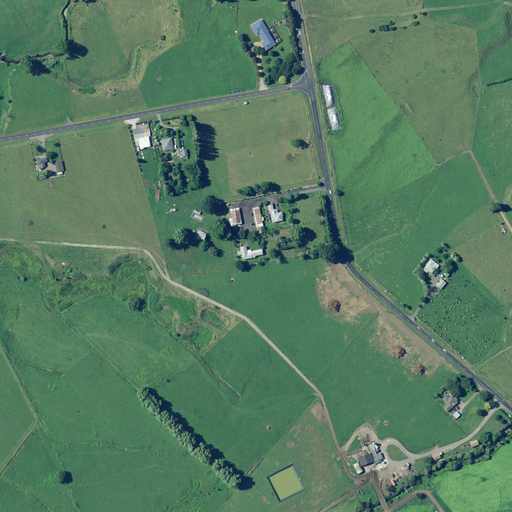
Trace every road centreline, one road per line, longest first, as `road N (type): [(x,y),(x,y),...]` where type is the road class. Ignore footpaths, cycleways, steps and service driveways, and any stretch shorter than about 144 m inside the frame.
road 1 (track): [(0,237),(145,248),(165,277),(248,319),(321,394),(346,472)]
road 2 (unclassified): [(310,84),(347,262),(511,410)]
road 3 (unclassified): [(0,140),(310,84)]
road 4 (track): [(362,482),(468,438),(501,400)]
road 5 (track): [(0,473),(36,423),(0,352)]
